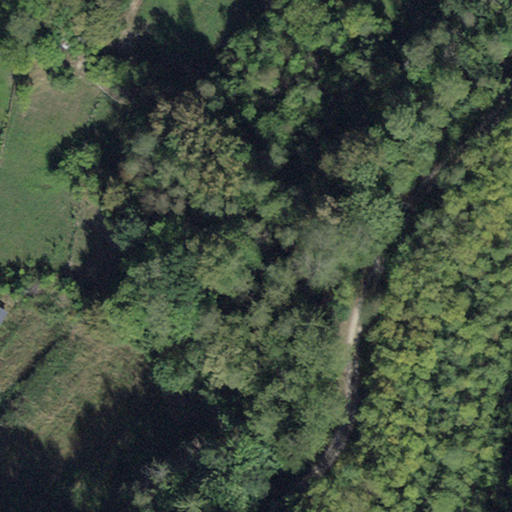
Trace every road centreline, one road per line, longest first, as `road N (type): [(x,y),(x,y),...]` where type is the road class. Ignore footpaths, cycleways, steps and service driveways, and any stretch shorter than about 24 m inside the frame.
road 1 (track): [(511,80),(397,221),(356,326),(340,447),(266,511)]
road 2 (track): [(79,511),(161,413)]
